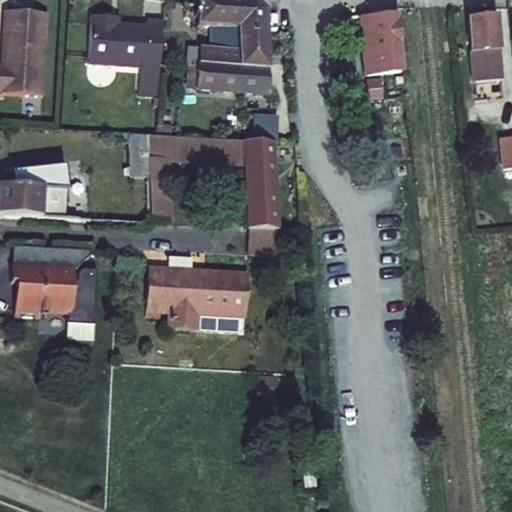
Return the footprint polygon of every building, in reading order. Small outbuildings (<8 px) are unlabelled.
[(209,52),(206,93),(274,98),(272,13),(262,4),(216,0),(204,0),(203,29),(219,30),(217,53),(209,52)] [(402,11),(357,14),(358,35),(365,35),(368,88),(395,87),(395,75),(406,75),(402,11)] [(2,64),(0,93),(0,97),(49,101),(55,19),(15,16),(11,65),(2,64)] [(511,65),(508,18),(479,20),(484,82),(511,79),(511,65)] [(98,19),(94,71),(131,73),(133,31),(122,30),(122,20),(98,19)] [(157,32),(133,31),(131,73),(167,75),(170,28),(157,28),(157,32)] [(407,104),(369,107),(372,141),(392,140),(391,121),(408,120),(407,104)] [(166,119),(165,137),(251,143),(277,145),(276,127),(166,119)] [(0,171),(0,218),(149,226),(149,159),(148,136),(131,135),(130,186),(106,185),(106,196),(90,195),(90,202),(44,198),(45,174),(0,171)] [(252,229),(254,229),(251,143),(165,137),(148,136),(149,159),(168,160),(229,164),(227,230),(252,232),(252,229)] [(252,232),(281,233),(277,145),(251,143),(254,229),(252,229),(252,232)] [(410,150),(373,152),(374,165),(411,163),(410,150)] [(168,160),(149,159),(149,226),(169,227),(168,160)] [(15,247),(14,267),(76,271),(92,257),(92,252),(15,247)] [(76,282),(76,271),(14,267),(13,284),(22,285),(21,297),(17,301),(16,318),(41,320),(42,314),(67,315),(66,325),(93,327),(96,272),(92,272),(87,272),(84,275),(81,278),(79,282),(76,282)] [(168,268),(166,309),(194,311),(193,328),(261,333),(266,328),(269,275),(168,268)]
